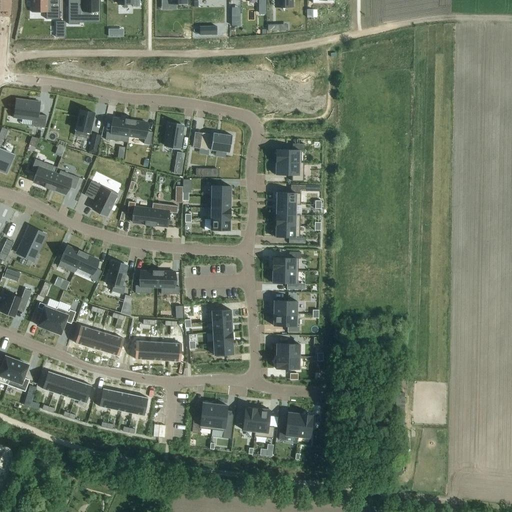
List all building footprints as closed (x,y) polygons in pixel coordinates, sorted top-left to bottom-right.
[(31,0),(31,13),(47,13),(47,19),(46,19),(46,20),(59,20),(59,0),(31,0)] [(68,7),(68,25),(79,25),(79,21),(87,21),(87,12),(98,12),(98,4),(100,4),(100,0),(82,0),(82,2),(76,2),(76,7),(68,7)] [(239,9),(231,9),(231,27),(240,27),(239,9)] [(16,100),(13,118),(32,120),(31,127),(45,128),(46,116),(38,115),(40,103),(16,100)] [(80,110),(74,136),(88,139),(94,113),(80,110)] [(106,132),(105,140),(127,143),(128,136),(130,121),(125,120),(125,119),(124,120),(113,118),(111,133),(106,132)] [(130,121),(128,136),(144,139),(143,144),(150,145),(152,132),(146,132),(147,123),(135,122),(135,120),(135,122),(130,121)] [(182,139),(180,138),(181,134),(182,134),(182,133),(181,133),(182,126),(168,124),(164,146),(179,149),(180,139),(181,139),(182,139)] [(194,142),(193,148),(229,153),(232,136),(213,133),(212,135),(202,133),(200,143),(194,142)] [(88,152),(97,154),(101,136),(92,134),(88,152)] [(32,137),(29,145),(35,148),(38,139),(32,137)] [(301,163),(301,162),(301,151),(304,151),(304,144),(292,144),(292,150),(276,150),(276,162),(301,163)] [(0,150),(0,172),(7,175),(14,156),(0,150)] [(177,153),(174,172),(181,173),(184,154),(177,153)] [(35,160),(31,170),(37,172),(33,182),(44,186),(44,188),(45,187),(49,188),(55,174),(51,173),(53,167),(35,160)] [(301,163),(276,162),(275,175),(291,175),(291,182),(303,182),(304,163),(301,162),(301,163)] [(196,168),(196,176),(219,177),(219,169),(196,168)] [(55,174),(49,188),(54,190),(54,191),(54,192),(54,190),(66,195),(68,187),(75,190),(79,178),(60,171),(58,175),(55,174)] [(183,179),(183,192),(191,192),(191,179),(183,179)] [(91,181),(84,195),(97,202),(93,210),(106,217),(110,210),(111,211),(111,210),(110,209),(112,205),(113,206),(113,205),(112,205),(118,194),(103,187),(91,181)] [(211,186),(211,197),(230,198),(231,187),(211,186)] [(276,193),(276,204),(295,205),(300,205),(300,193),(276,193)] [(211,208),(230,209),(230,198),(211,197),(211,208)] [(128,202),(127,214),(133,214),(132,223),(144,224),(144,225),(144,226),(145,224),(150,225),(152,209),(151,209),(135,207),(135,203),(128,202)] [(152,209),(150,225),(155,225),(154,227),(155,227),(155,226),(167,227),(169,213),(177,214),(178,206),(152,203),(151,209),(152,209)] [(276,204),(276,215),(295,216),(295,215),(295,205),(276,204)] [(206,219),(206,220),(210,220),(210,219),(230,220),(230,209),(211,208),(206,208),(206,219)] [(276,215),(276,226),(300,226),(300,216),(300,215),(295,215),(295,216),(276,215)] [(210,220),(210,230),(229,231),(230,220),(210,219),(210,220)] [(276,226),(275,237),(289,238),(289,244),(298,244),(298,238),(299,238),(300,226),(276,226)] [(29,227),(17,253),(33,261),(45,235),(29,227)] [(0,252),(0,258),(4,260),(13,243),(7,239),(0,252)] [(60,260),(58,266),(73,273),(76,268),(82,254),(78,251),(78,250),(77,251),(67,246),(60,260)] [(272,258),(272,271),(274,271),(296,271),(296,259),(299,259),(299,252),(287,252),(287,258),(272,258)] [(82,254),(76,268),(91,275),(89,279),(96,282),(101,271),(95,268),(98,261),(87,256),(88,255),(88,254),(87,256),(82,254)] [(112,262),(106,284),(113,286),(111,292),(123,295),(125,288),(121,287),(124,279),(125,279),(125,278),(124,278),(125,274),(126,274),(126,273),(125,273),(127,266),(112,262)] [(6,269),(4,277),(17,281),(20,274),(6,269)] [(135,286),(135,293),(151,294),(151,287),(157,287),(157,272),(152,272),(152,270),(152,272),(140,271),(139,286),(135,286)] [(157,272),(157,287),(161,288),(161,294),(179,295),(179,287),(174,287),(175,272),(163,272),(163,271),(162,271),(162,272),(157,272)] [(272,271),(272,283),(286,283),(286,290),(295,290),(295,284),(296,284),(296,271),(274,271),(272,271)] [(69,282),(57,277),(54,285),(65,290),(69,282)] [(45,282),(39,295),(44,297),(50,285),(45,282)] [(7,293),(0,312),(14,317),(19,305),(25,307),(31,292),(25,289),(21,298),(7,293)] [(125,296),(121,312),(131,315),(131,297),(125,296)] [(274,301),(273,314),(296,314),(297,302),(274,301)] [(43,310),(37,326),(49,330),(57,309),(56,309),(39,303),(37,308),(43,310)] [(57,309),(49,330),(60,335),(65,322),(71,324),(75,312),(69,310),(69,312),(57,307),(56,309),(57,309)] [(231,310),(207,312),(207,323),(212,323),(231,322),(231,310)] [(273,314),(273,326),(288,327),(288,332),(299,333),(299,326),(296,326),(296,314),(273,314)] [(231,322),(212,323),(213,333),(232,332),(231,322)] [(80,326),(75,343),(86,347),(91,329),(80,326)] [(91,329),(86,347),(96,350),(102,332),(91,329)] [(102,332),(96,350),(107,353),(113,336),(102,332)] [(232,332),(213,333),(213,344),(232,343),(232,332)] [(113,336),(107,353),(118,357),(124,339),(113,336)] [(314,338),(313,347),(322,347),(322,338),(314,338)] [(136,341),(134,360),(146,360),(147,342),(136,341)] [(147,342),(146,360),(157,361),(158,342),(147,342)] [(158,342),(157,361),(169,362),(170,343),(158,342)] [(170,343),(169,362),(180,362),(181,344),(170,343)] [(232,343),(213,344),(214,356),(233,354),(232,343)] [(276,356),(299,356),(299,344),(276,343),(276,356)] [(299,369),(299,356),(276,356),(276,368),(299,369)] [(0,382),(7,385),(17,361),(5,357),(0,369),(0,382)] [(28,365),(17,361),(7,385),(25,392),(29,380),(23,378),(28,365)] [(76,378),(80,373),(75,369),(71,374),(76,378)] [(48,372),(42,389),(53,393),(59,375),(48,372)] [(59,375),(53,393),(64,396),(70,379),(59,375)] [(70,379),(64,396),(75,400),(80,382),(70,379)] [(80,382),(75,400),(85,404),(91,386),(80,382)] [(30,386),(26,396),(33,398),(36,388),(30,386)] [(103,389),(99,407),(110,409),(114,391),(103,389)] [(114,391),(110,409),(121,412),(125,393),(114,391)] [(125,393),(121,412),(132,414),(136,396),(125,393)] [(165,415),(166,394),(158,394),(157,420),(167,421),(167,416),(165,415)] [(136,396),(132,414),(143,416),(147,398),(136,396)] [(194,417),(192,432),(199,433),(200,428),(212,430),(215,404),(202,403),(200,418),(194,417)] [(215,404),(212,430),(223,431),(222,438),(230,439),(232,423),(225,423),(227,406),(215,404)] [(245,407),(242,430),(254,432),(255,432),(257,409),(245,407)] [(254,432),(254,437),(273,439),(274,427),(268,426),(270,410),(257,409),(255,432),(254,432)] [(279,428),(278,440),(285,441),(285,436),(297,437),(300,414),(287,413),(286,429),(279,428)] [(300,414),(297,437),(310,439),(312,416),(300,414)]
